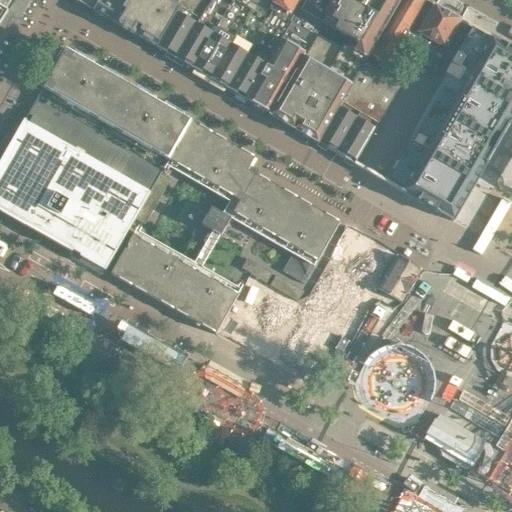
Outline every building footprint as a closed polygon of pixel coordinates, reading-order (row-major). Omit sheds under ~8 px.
[(0,0),(0,25),(15,0),(0,0)] [(75,0),(88,7),(93,10),(92,11),(95,13),(102,0),(75,0)] [(102,0),(95,13),(136,36),(136,35),(147,42),(147,43),(153,46),(162,32),(177,4),(179,6),(182,0),(102,0)] [(157,48),(246,101),(246,100),(282,41),(293,22),(271,10),(267,17),(241,2),(238,0),(182,0),(179,6),(181,7),(165,34),(157,48)] [(241,0),(241,2),(267,17),(271,10),(273,6),(276,2),(272,0),(241,0)] [(273,6),(292,16),(301,0),(276,0),(276,2),(273,6)] [(326,10),(331,0),(306,0),(293,22),(282,41),(305,55),(321,27),(329,12),(326,10)] [(335,0),(329,12),(321,27),(346,42),(333,63),(357,77),(365,63),(364,62),(400,0),(335,0)] [(425,0),(401,0),(370,54),(388,65),(398,49),(411,56),(422,38),(414,34),(415,33),(409,30),(425,0)] [(461,20),(434,5),(418,32),(433,39),(426,51),(446,62),(453,51),(446,47),(461,20)] [(271,115),(294,129),(295,129),(333,63),(346,42),(321,27),(305,55),(271,115)] [(378,176),(377,178),(382,180),(454,222),(511,121),(511,49),(490,37),(491,36),(489,35),(488,36),(476,29),(476,28),(475,27),(474,28),(473,27),(436,91),(385,180),(383,179),(378,176)] [(271,114),(270,115),(271,115),(305,55),(282,41),(246,100),(271,114)] [(160,174),(168,161),(191,121),(67,50),(25,122),(24,122),(22,126),(147,198),(160,174)] [(295,129),(317,143),(319,143),(357,77),(333,63),(295,129)] [(354,164),(402,84),(365,63),(357,77),(319,143),(354,164)] [(233,214),(295,250),(283,272),(305,285),(340,223),(256,175),(255,176),(247,172),(255,158),(191,121),(168,161),(240,202),(233,214)] [(79,257),(105,272),(134,219),(147,198),(22,126),(0,164),(0,211),(36,232),(71,253),(72,251),(80,256),(79,257)] [(160,174),(147,198),(134,219),(145,226),(171,181),(160,174)] [(211,209),(201,227),(221,237),(231,220),(211,209)] [(110,275),(215,335),(237,296),(132,235),(110,275)] [(266,284),(272,274),(247,260),(241,269),(250,275),(266,284)] [(304,292),(276,276),(270,286),(298,302),(304,292)]
